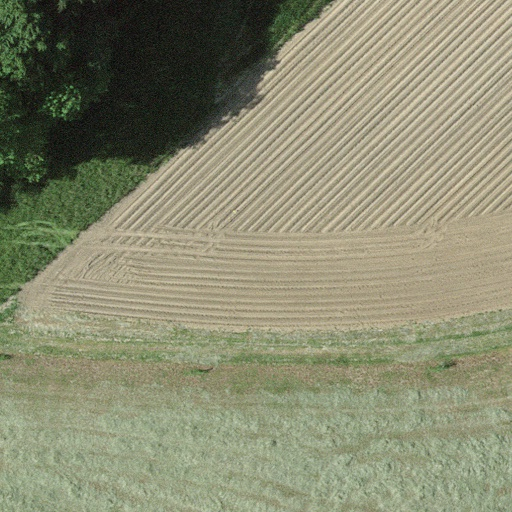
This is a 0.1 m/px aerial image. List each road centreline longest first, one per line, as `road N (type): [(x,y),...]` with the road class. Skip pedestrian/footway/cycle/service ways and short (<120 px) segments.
road 1 (track): [(511,340),(211,372),(0,356)]
road 2 (track): [(0,113),(30,97),(64,55),(84,0)]
